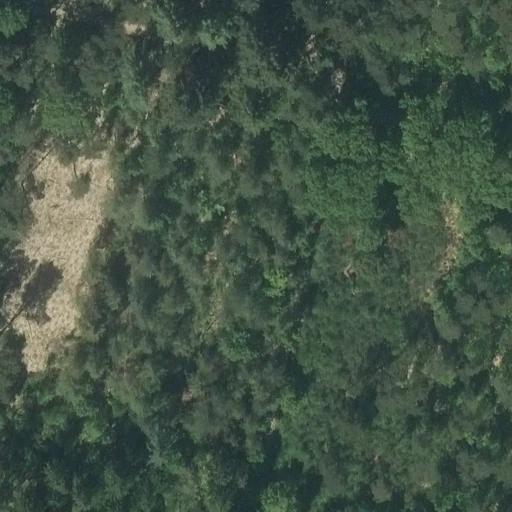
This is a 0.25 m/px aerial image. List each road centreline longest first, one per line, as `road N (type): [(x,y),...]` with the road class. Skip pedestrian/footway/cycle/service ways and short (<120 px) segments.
road 1 (unknown): [(7,0),(276,50),(306,62),(366,137),(511,164)]
road 2 (track): [(0,31),(511,135)]
road 3 (track): [(359,0),(256,511)]
